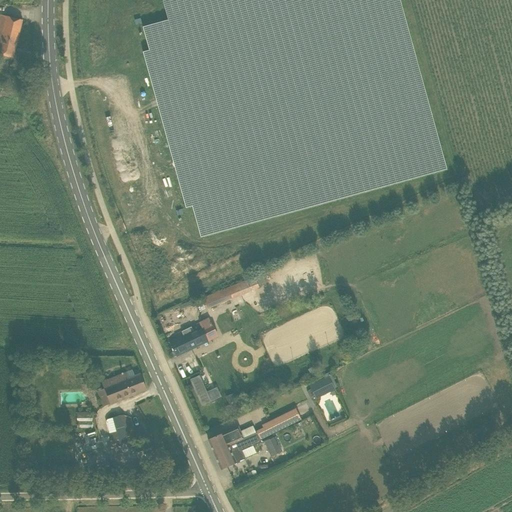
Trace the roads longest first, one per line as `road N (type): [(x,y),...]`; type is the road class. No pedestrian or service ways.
road 1 (primary): [(206,487),(69,159),(56,117),(50,0)]
road 2 (unclassified): [(0,499),(206,487)]
road 3 (unclassified): [(386,511),(511,437)]
